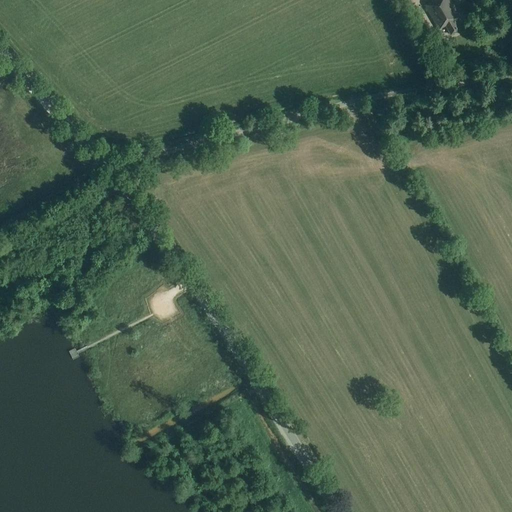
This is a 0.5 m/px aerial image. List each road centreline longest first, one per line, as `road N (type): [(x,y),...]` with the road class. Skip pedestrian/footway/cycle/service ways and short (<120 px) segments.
road 1 (unclassified): [(511,75),(359,100),(109,171)]
road 2 (unclassified): [(336,511),(197,291),(109,171)]
road 3 (unclassified): [(109,171),(0,53)]
